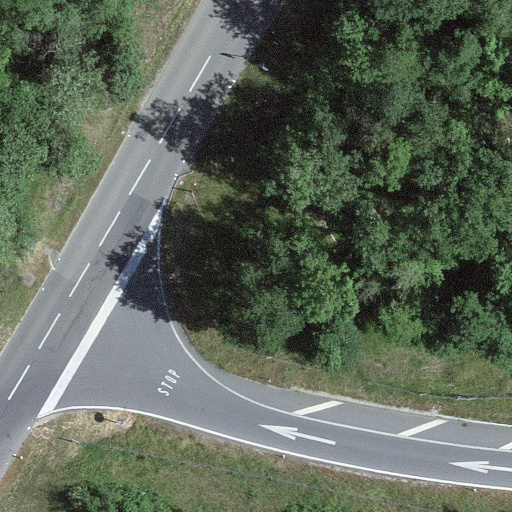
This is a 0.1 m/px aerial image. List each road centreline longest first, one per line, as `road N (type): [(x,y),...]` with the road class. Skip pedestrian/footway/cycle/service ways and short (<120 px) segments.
road 1 (trunk): [(511,470),(431,462),(258,425),(207,405),(59,315)]
road 2 (tertiary): [(59,315),(243,0)]
